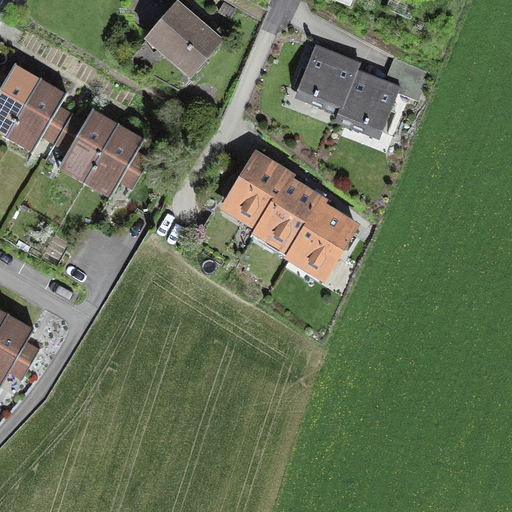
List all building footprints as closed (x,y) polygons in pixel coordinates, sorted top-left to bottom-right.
[(179,5),(148,41),(190,78),(221,42),(179,5)] [(356,69),(313,52),(295,96),(338,113),(354,74),(356,69)] [(429,73),(399,61),(388,88),(398,92),(418,100),(429,73)] [(0,98),(0,139),(7,144),(42,84),(17,70),(0,98)] [(379,138),(398,92),(388,88),(354,74),(338,113),(335,121),(379,138)] [(42,84),(7,144),(32,158),(67,99),(42,84)] [(59,175),(84,190),(118,131),(94,116),(59,175)] [(118,131),(84,190),(110,205),(144,146),(118,131)] [(291,177),(255,156),(227,201),(262,223),(289,182),(291,177)] [(323,202),(289,182),(262,223),(259,226),(294,248),(320,207),(323,202)] [(328,274),(355,227),(320,207),(294,248),(291,252),(328,274)] [(0,334),(8,320),(0,315),(0,334)] [(8,320),(0,334),(0,389),(32,333),(8,320)]
